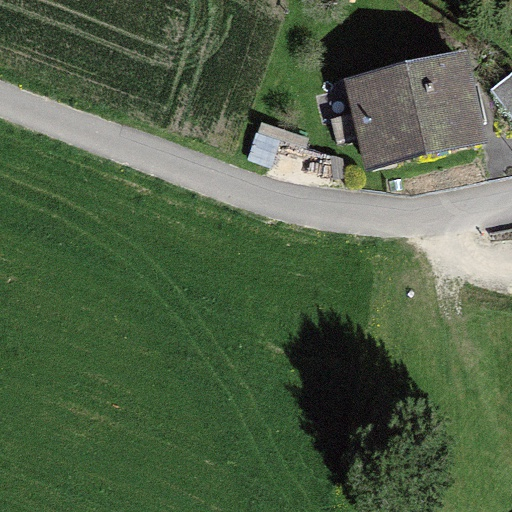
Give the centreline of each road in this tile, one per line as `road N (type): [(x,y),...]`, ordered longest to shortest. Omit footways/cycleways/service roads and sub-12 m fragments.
road 1 (unclassified): [(390,230),(311,213),(0,95)]
road 2 (residential): [(511,201),(390,230)]
